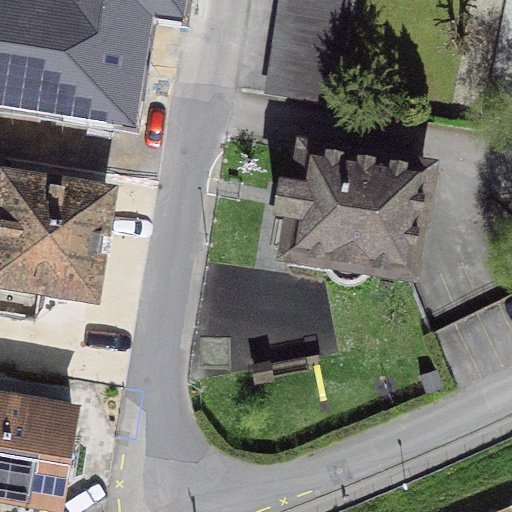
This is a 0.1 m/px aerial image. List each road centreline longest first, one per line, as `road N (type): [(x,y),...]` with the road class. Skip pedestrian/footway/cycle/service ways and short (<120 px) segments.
road 1 (residential): [(221,0),(150,463),(160,511)]
road 2 (residential): [(203,511),(511,392)]
